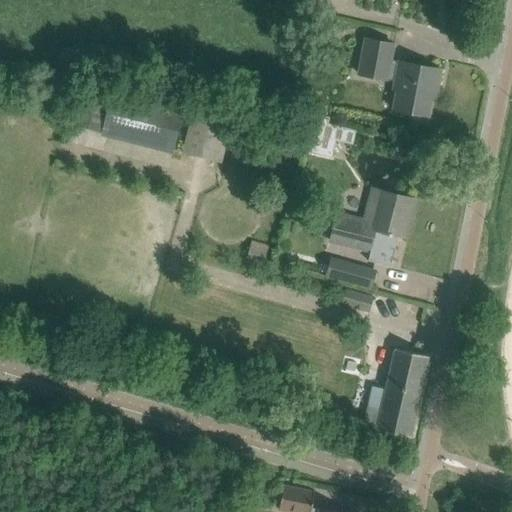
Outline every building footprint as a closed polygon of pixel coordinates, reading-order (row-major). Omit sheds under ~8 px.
[(399,61),(390,59),(393,43),(365,38),(358,73),(395,80),(393,88),(397,89),(393,109),(427,115),(432,91),(435,92),(440,69),(399,61)] [(95,91),(86,127),(102,131),(106,117),(120,120),(126,96),(112,92),(111,95),(95,91)] [(193,113),(183,153),(223,163),(236,113),(196,102),(193,113)] [(351,152),(353,131),(329,128),(326,149),(351,152)] [(337,213),(330,240),(370,250),(367,260),(390,266),(398,234),(408,225),(414,199),(382,191),(374,223),(337,213)] [(249,244),(245,257),(263,262),(266,249),(249,244)] [(329,283),(373,288),(376,264),(332,258),(329,283)] [(394,348),(385,389),(372,386),(364,423),(377,425),(376,428),(410,436),(428,356),(394,348)] [(294,511),(335,511),(319,509),(318,509),(311,508),(314,491),(283,485),(278,509),(294,511)]
